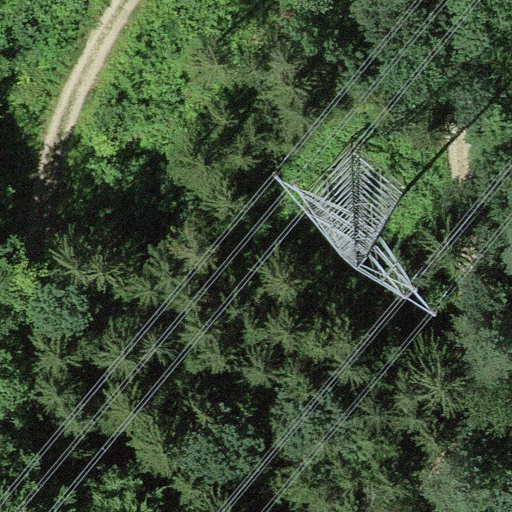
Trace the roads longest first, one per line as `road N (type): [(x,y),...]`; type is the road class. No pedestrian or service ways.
road 1 (track): [(452,0),(466,298),(428,511)]
road 2 (track): [(97,0),(25,175),(0,385)]
